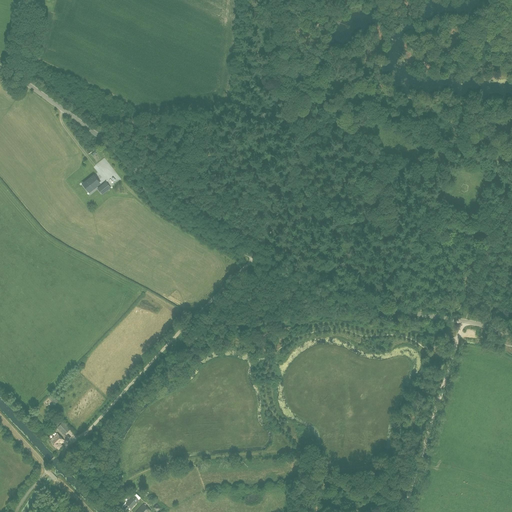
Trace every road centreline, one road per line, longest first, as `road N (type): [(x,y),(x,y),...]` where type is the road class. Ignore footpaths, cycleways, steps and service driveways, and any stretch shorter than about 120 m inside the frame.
road 1 (tertiary): [(511,335),(338,298),(257,259),(168,209),(105,141),(0,65)]
road 2 (track): [(253,256),(57,455)]
road 3 (track): [(412,482),(463,321)]
